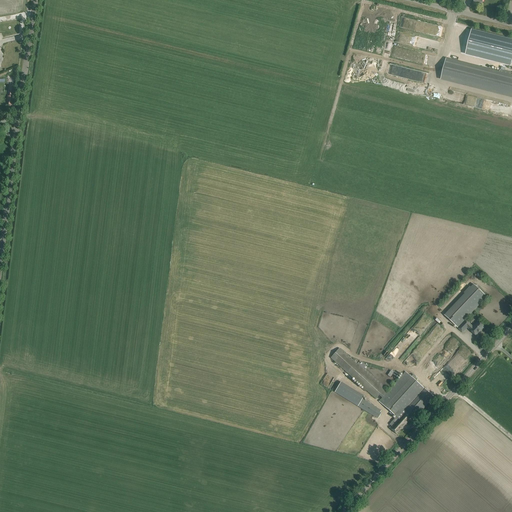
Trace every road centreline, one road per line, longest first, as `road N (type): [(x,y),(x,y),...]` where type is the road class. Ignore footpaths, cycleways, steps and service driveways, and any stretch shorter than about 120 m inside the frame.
road 1 (unclassified): [(0,279),(35,0)]
road 2 (tertiary): [(345,511),(511,326)]
